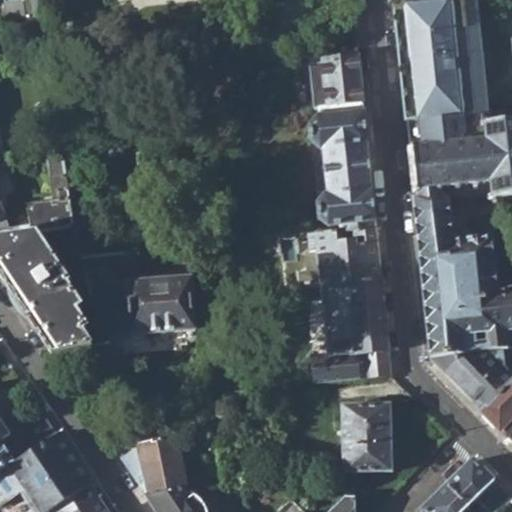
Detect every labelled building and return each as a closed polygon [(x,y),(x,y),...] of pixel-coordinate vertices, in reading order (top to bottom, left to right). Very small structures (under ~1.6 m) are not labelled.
[(30,0),(33,25),(44,23),(40,0),(30,0)] [(489,116),(476,0),(474,0),(393,9),(405,124),(441,120),(489,116)] [(322,61),(327,109),(362,105),(356,57),(322,61)] [(341,229),(341,234),(375,231),(362,105),(327,109),(315,111),(316,120),(313,120),(308,128),(309,143),(319,151),(325,199),(318,210),(320,224),(328,230),(341,229)] [(441,120),(405,124),(408,158),(413,194),(449,189),(491,185),(492,200),(511,197),(511,122),(484,125),(486,141),(444,145),(441,120)] [(30,213),(33,236),(38,234),(57,231),(75,227),(66,175),(52,178),(54,200),(37,203),(30,213)] [(449,189),(413,194),(431,359),(502,349),(508,348),(506,331),(511,329),(511,292),(498,295),(491,244),(458,249),(451,202),(449,189)] [(0,241),(12,239),(0,204),(0,241)] [(79,247),(75,227),(57,231),(80,275),(85,274),(83,265),(79,247)] [(315,255),(317,291),(380,283),(375,231),(341,234),(303,239),(305,256),(315,255)] [(33,236),(12,239),(0,241),(0,279),(52,357),(105,347),(103,337),(88,339),(83,334),(87,330),(76,312),(82,309),(38,234),(33,236)] [(108,245),(79,247),(83,265),(110,262),(108,245)] [(128,289),(134,340),(195,333),(190,281),(174,283),(170,254),(152,256),(156,284),(128,289)] [(136,259),(110,262),(83,265),(85,274),(95,305),(117,301),(114,276),(138,272),(136,259)] [(390,376),(380,283),(317,291),(318,294),(321,293),(327,356),(314,358),(316,384),(390,376)] [(431,359),(481,413),(511,382),(511,371),(509,368),(504,368),(502,349),(431,359)] [(511,382),(481,413),(511,444),(511,382)] [(193,399),(196,428),(216,425),(213,396),(193,399)] [(339,408),(344,476),(392,474),(388,406),(339,408)] [(15,430),(30,451),(55,436),(40,413),(15,430)] [(0,471),(13,463),(0,443),(0,441),(7,437),(0,425),(0,471)] [(30,451),(13,463),(46,511),(57,511),(91,490),(55,436),(30,451)] [(188,495),(180,443),(140,449),(115,454),(144,498),(146,497),(179,495),(188,495)] [(423,511),(464,511),(494,482),(473,460),(422,511),(423,511)] [(511,499),(494,482),(464,511),(485,511),(486,511),(499,511),(511,499)] [(105,511),(97,499),(91,490),(57,511),(105,511)] [(146,497),(144,498),(153,511),(203,511),(201,506),(191,495),(188,495),(179,495),(146,497)] [(354,511),(354,498),(346,498),(333,511),(354,511)]
